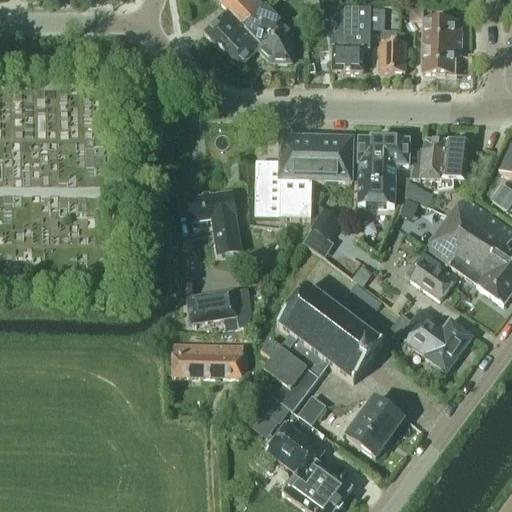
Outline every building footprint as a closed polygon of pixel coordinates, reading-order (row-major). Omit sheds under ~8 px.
[(265,12),(253,0),(224,0),(219,5),(228,15),(225,17),(204,36),(238,72),(258,54),(271,67),(290,67),(291,37),(280,27),(265,11),(265,12)] [(319,0),(320,10),(339,10),(339,12),(344,12),(343,0),(319,0)] [(371,34),(371,12),(344,12),(339,12),(338,38),(334,38),(333,52),(332,52),(332,76),(362,76),(363,52),(366,52),(369,52),(369,35),(371,35),(371,34)] [(383,13),(371,13),(371,34),(371,35),(382,36),(382,35),(383,35),(383,13)] [(438,42),(438,25),(423,24),(421,77),(436,78),(437,42),(438,42)] [(437,42),(436,78),(454,78),(455,42),(461,42),(461,26),(438,25),(438,42),(437,42)] [(382,35),(382,47),(381,47),(380,47),(379,76),(405,77),(406,47),(397,47),(396,47),(396,35),(382,35)] [(352,143),(279,141),(279,167),(255,166),(254,222),(310,224),(310,233),(327,244),(340,224),(310,204),(311,186),(351,188),(352,143)] [(416,171),(422,154),(408,153),(409,145),(358,143),(357,170),(358,170),(357,210),(394,211),(395,171),(416,171)] [(425,145),(422,154),(416,171),(412,183),(441,184),(446,146),(425,145)] [(467,147),(446,146),(441,184),(443,184),(443,188),(440,188),(440,195),(449,194),(450,184),(463,185),(467,147)] [(511,147),(499,175),(511,181),(511,147)] [(246,186),(245,167),(229,168),(230,187),(246,186)] [(511,212),(511,210),(511,190),(505,185),(494,200),(511,212)] [(411,186),(409,202),(432,206),(435,190),(411,186)] [(240,256),(231,196),(187,203),(191,227),(211,224),(216,259),(240,256)] [(511,258),(504,253),(511,241),(511,234),(465,202),(457,207),(451,217),(484,240),(474,253),(511,279),(511,258)] [(502,310),(511,296),(511,279),(474,253),(484,240),(451,217),(427,252),(451,269),(449,271),(476,290),(476,291),(502,310)] [(418,253),(401,277),(406,281),(439,305),(456,282),(423,257),(418,253)] [(362,269),(353,281),(362,289),(372,277),(362,269)] [(383,348),(306,291),(298,302),(295,300),(281,317),(285,320),(277,330),(289,340),(281,352),(269,343),(260,356),(271,364),(263,375),(274,383),(264,397),(293,418),(329,369),(353,387),(364,373),(365,374),(373,363),(372,362),(383,348)] [(252,321),(248,292),(233,294),(185,301),(190,329),(223,324),(237,321),(239,332),(244,331),(252,321)] [(412,326),(399,343),(423,360),(422,361),(446,377),(472,341),(449,324),(443,332),(420,315),(412,326)] [(398,345),(399,343),(412,326),(401,318),(387,337),(398,345)] [(225,334),(239,332),(237,321),(223,324),(225,334)] [(243,351),(172,350),(172,382),(242,383),(243,351)] [(325,411),(312,401),(297,420),(311,430),(325,411)] [(399,421),(375,403),(346,442),(374,463),(386,448),(382,445),(399,421)] [(325,454),(287,425),(265,454),(296,477),(281,498),(300,511),(337,511),(341,508),(340,507),(351,493),(316,467),(325,454)]
